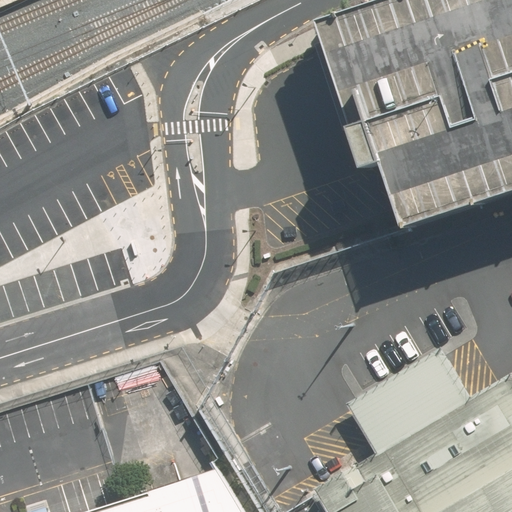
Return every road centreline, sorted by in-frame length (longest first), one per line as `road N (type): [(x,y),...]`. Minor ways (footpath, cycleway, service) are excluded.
road 1 (residential): [(187,291),(160,307),(0,355)]
road 2 (unknown): [(487,120),(346,159)]
road 3 (unknown): [(452,0),(487,120)]
